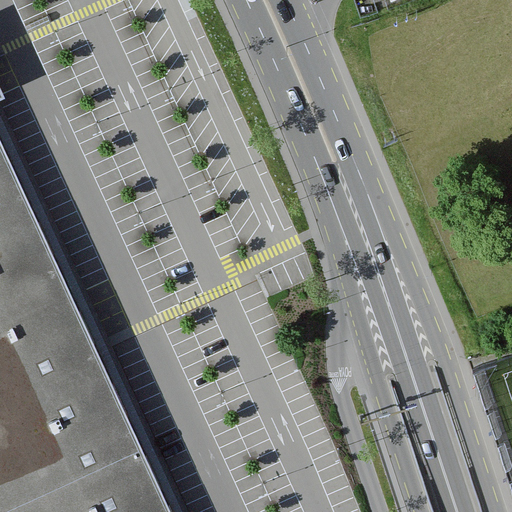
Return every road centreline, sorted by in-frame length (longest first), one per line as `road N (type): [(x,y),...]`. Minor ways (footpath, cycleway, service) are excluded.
road 1 (secondary): [(500,511),(446,349),(341,127)]
road 2 (secondary): [(307,142),(369,376),(415,511)]
road 3 (secondary): [(457,511),(389,305)]
road 4 (secondary): [(389,305),(341,127)]
road 5 (secondary): [(307,142),(389,305)]
road 6 (secondary): [(245,0),(307,142)]
road 7 (secondary): [(341,127),(286,0)]
